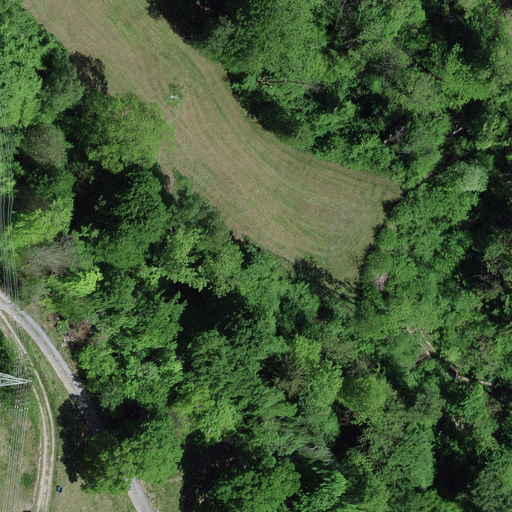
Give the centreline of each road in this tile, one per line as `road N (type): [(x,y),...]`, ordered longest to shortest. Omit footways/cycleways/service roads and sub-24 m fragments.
road 1 (track): [(0,302),(40,335),(141,511)]
road 2 (track): [(0,315),(48,424),(39,511)]
